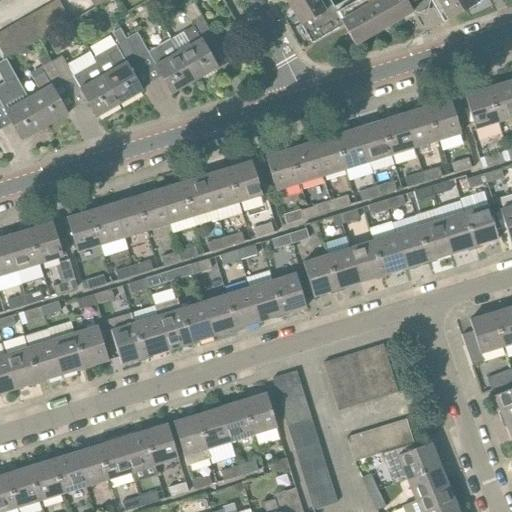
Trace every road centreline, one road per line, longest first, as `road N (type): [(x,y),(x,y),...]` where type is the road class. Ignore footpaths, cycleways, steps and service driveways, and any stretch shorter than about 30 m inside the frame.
road 1 (residential): [(0,436),(427,300)]
road 2 (tertiary): [(0,191),(304,97)]
road 3 (residential): [(503,511),(427,300)]
road 4 (tertiary): [(304,97),(511,31)]
